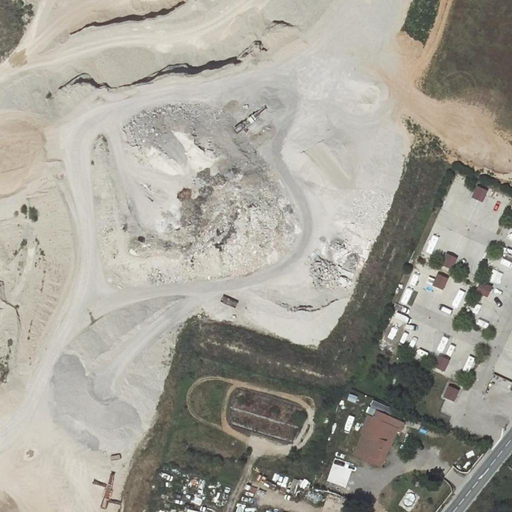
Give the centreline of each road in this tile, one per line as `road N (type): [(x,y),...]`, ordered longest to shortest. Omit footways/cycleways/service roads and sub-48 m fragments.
road 1 (unknown): [(74,322),(94,252),(80,158),(85,124),(101,103),(168,75),(274,163),(306,201),(301,240),(262,269),(201,294)]
road 2 (unknown): [(201,294),(74,322)]
road 3 (unknown): [(0,420),(34,387),(74,322)]
